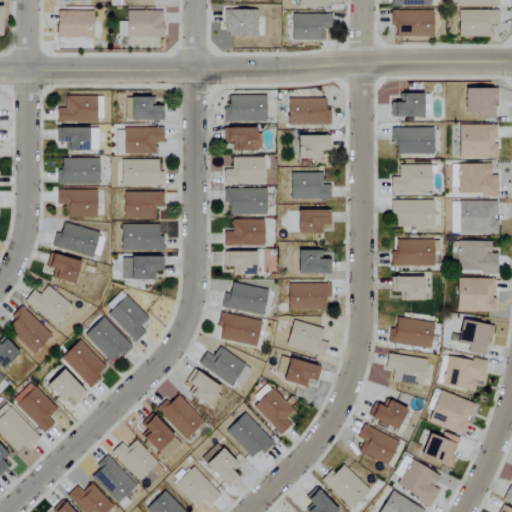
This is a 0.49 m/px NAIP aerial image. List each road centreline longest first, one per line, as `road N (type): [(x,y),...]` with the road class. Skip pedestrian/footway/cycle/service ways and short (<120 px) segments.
road 1 (tertiary): [(0,74),(511,59)]
road 2 (residential): [(8,511),(174,352),(189,318),(194,74)]
road 3 (residential): [(245,511),(331,419),(354,365),(363,60)]
road 4 (residential): [(0,282),(19,248),(26,75)]
road 5 (residential): [(458,511),(490,452),(511,379)]
